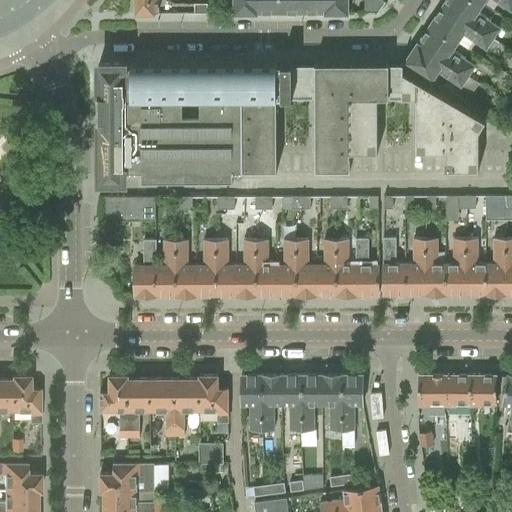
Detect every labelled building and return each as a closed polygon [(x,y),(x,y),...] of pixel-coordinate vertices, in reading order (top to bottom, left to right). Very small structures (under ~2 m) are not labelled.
[(134,0),(135,14),(155,14),(154,11),(158,11),(157,0),(134,0)] [(233,0),(233,13),(234,13),(251,13),(257,13),(257,12),(256,0),(233,0)] [(256,0),(257,12),(263,12),(279,12),(279,0),(256,0)] [(279,0),(279,12),(296,12),(302,12),(301,0),(279,0)] [(301,0),(302,12),(308,12),(324,12),(325,12),(324,0),(301,0)] [(324,12),(324,13),(325,13),(330,13),(348,13),(347,0),(324,0),(325,12),(324,12)] [(363,0),(364,13),(366,13),(378,13),(371,0),(363,0)] [(382,0),(371,0),(378,13),(385,2),(382,0)] [(475,0),(445,0),(442,5),(492,38),(499,27),(477,12),(482,4),(475,0)] [(511,0),(475,0),(482,4),(485,0),(493,0),(510,11),(511,7),(511,0)] [(194,3),(194,13),(207,13),(207,3),(194,3)] [(442,5),(430,24),(457,42),(463,34),(485,49),(492,38),(442,5)] [(416,41),(416,42),(467,76),(475,65),(452,50),(457,42),(430,24),(418,42),(416,41)] [(467,76),(416,42),(403,61),(432,80),(438,72),(460,87),(467,76)] [(314,62),(315,169),(350,169),(350,151),(378,151),(378,97),(388,97),(388,61),(314,62)] [(131,73),(131,64),(124,64),(124,62),(99,62),(99,92),(98,92),(98,118),(99,118),(99,180),(125,180),(125,169),(124,73),(131,73)] [(131,62),(131,64),(131,73),(124,73),(125,169),(141,169),(141,178),(233,178),(233,169),(277,169),(276,62),(131,62)] [(281,64),(281,96),(292,96),(292,63),(292,62),(281,62),(281,64)] [(402,71),(402,97),(416,97),(416,151),(444,151),(444,169),(479,168),(479,131),(485,120),(403,71),(402,71)] [(511,194),(485,195),(485,219),(511,219),(511,207),(511,194)] [(310,195),(302,196),(302,208),(310,208),(310,195)] [(338,208),(338,195),(329,195),(329,208),(338,208)] [(347,195),(338,195),(338,208),(347,208),(347,195)] [(377,195),(369,195),(368,208),(377,208),(377,195)] [(392,195),(383,195),(383,208),(392,208),(392,195)] [(413,195),(404,195),(404,208),(413,208),(413,195)] [(435,195),(426,195),(427,208),(435,208),(435,195)] [(467,195),(458,195),(458,208),(467,208),(467,195)] [(155,196),(101,196),(101,220),(155,219),(155,196)] [(184,196),(174,196),(174,209),(184,209),(184,196)] [(192,196),(184,196),(184,209),(192,209),(192,196)] [(226,196),(217,196),(217,209),(226,209),(226,196)] [(264,196),(254,196),(254,208),(264,208),(264,196)] [(302,196),(292,196),(292,208),(302,208),(302,196)] [(394,237),(383,237),(383,274),(383,294),(405,294),(404,264),(404,262),(395,262),(394,237)] [(282,263),(278,263),(278,265),(278,294),(298,294),(298,239),(298,238),(282,238),(282,263)] [(298,238),(298,239),(298,294),(318,294),(318,264),(318,263),(308,263),(307,238),(298,238)] [(318,263),(318,264),(318,294),(338,294),(338,239),(338,238),(322,238),(322,263),(318,263)] [(338,239),(338,294),(358,294),(358,239),(358,238),(354,238),(354,263),(348,263),(348,238),(338,238),(338,239)] [(358,239),(358,294),(360,294),(378,294),(378,274),(378,262),(367,262),(367,238),(358,238),(358,239)] [(412,262),(404,262),(404,264),(405,294),(425,294),(425,238),(412,238),(412,262)] [(437,238),(425,238),(425,294),(445,294),(445,263),(445,262),(437,262),(437,238)] [(452,262),(445,262),(445,263),(445,294),(465,294),(465,238),(451,238),(452,262)] [(477,238),(465,238),(465,294),(486,294),(485,263),(485,262),(477,262),(477,238)] [(492,262),(485,262),(485,263),(486,294),(506,294),(506,238),(492,238),(492,262)] [(144,264),(135,265),(135,295),(156,295),(156,264),(156,239),(143,239),(144,264)] [(164,264),(156,264),(156,295),(177,294),(176,239),(177,239),(164,239),(164,264)] [(177,239),(176,239),(177,294),(197,294),(197,266),(197,263),(187,263),(187,239),(177,239)] [(202,263),(197,263),(197,266),(197,294),(217,294),(217,239),(202,239),(202,263)] [(217,239),(217,294),(237,294),(237,265),(237,263),(228,263),(228,239),(217,239)] [(242,263),(237,263),(237,265),(237,294),(257,294),(257,239),(242,239),(242,263)] [(257,239),(257,294),(278,294),(278,265),(278,263),(267,263),(267,239),(257,239)] [(109,391),(99,391),(99,411),(120,411),(120,438),(131,438),(131,429),(131,378),(128,378),(128,374),(109,375),(109,391)] [(199,378),(196,378),(196,412),(199,412),(199,420),(217,420),(217,422),(218,422),(218,432),(227,432),(227,407),(227,388),(218,388),(218,374),(199,374),(199,378)] [(262,374),(241,374),(241,387),(241,404),(250,404),(250,429),(262,429),(262,374)] [(282,374),(262,374),(262,429),(274,429),(274,406),(282,406),(282,374)] [(302,374),(282,374),(282,406),(289,406),(289,431),(302,431),(302,430),(302,374)] [(322,374),(302,374),(302,430),(302,431),(314,430),(314,406),(322,406),(322,405),(322,374)] [(342,374),(322,374),(322,405),(322,406),(329,406),(329,430),(334,430),(342,430),(342,374)] [(342,374),(342,430),(342,447),(354,447),(354,405),(362,405),(362,374),(342,374)] [(418,374),(418,405),(429,405),(429,402),(443,402),(443,405),(444,405),(444,401),(444,374),(418,374)] [(444,401),(444,405),(455,405),(455,402),(468,402),(468,405),(470,405),(470,403),(470,402),(470,374),(444,374),(444,401)] [(470,402),(470,403),(480,403),(480,401),(496,401),(496,394),(496,377),(496,374),(470,374),(470,402)] [(504,394),(502,405),(510,406),(506,430),(511,431),(511,374),(507,374),(507,376),(504,394)] [(11,378),(7,378),(7,411),(30,411),(30,422),(40,422),(40,389),(30,389),(30,375),(11,375),(11,378)] [(152,378),(131,378),(131,429),(131,438),(139,438),(139,412),(153,412),(153,411),(152,378)] [(174,378),(152,378),(153,411),(153,412),(164,412),(165,437),(174,437),(174,429),(174,378)] [(196,378),(174,378),(174,429),(174,437),(185,437),(185,412),(196,412),(196,378)] [(431,431),(419,433),(420,446),(432,444),(431,431)] [(20,451),(20,438),(11,438),(11,451),(20,451)] [(222,443),(198,443),(198,463),(222,463),(222,443)] [(114,472),(100,472),(100,491),(103,491),(103,493),(136,493),(137,493),(137,490),(153,490),(153,462),(134,462),(114,462),(114,472)] [(26,463),(0,463),(0,474),(3,476),(3,488),(40,488),(40,473),(26,473),(26,463)] [(354,473),(342,475),(343,484),(356,482),(354,473)] [(302,480),(302,489),(322,486),(322,474),(302,474),(302,480)] [(342,475),(329,476),(331,486),(343,484),(342,475)] [(302,480),(289,481),(290,491),(302,489),(302,480)] [(284,481),(266,484),(268,493),(285,491),(284,481)] [(200,490),(219,490),(219,482),(200,482),(200,490)] [(266,484),(253,486),(254,495),(268,493),(266,484)] [(343,498),(319,501),(320,511),(349,511),(381,508),(378,486),(342,491),(343,498)] [(0,502),(0,511),(36,511),(37,492),(40,492),(40,488),(3,488),(3,502),(0,502)] [(136,493),(103,493),(103,511),(163,511),(163,501),(137,501),(137,493),(136,493)] [(254,501),(255,511),(288,511),(287,496),(254,501)]
